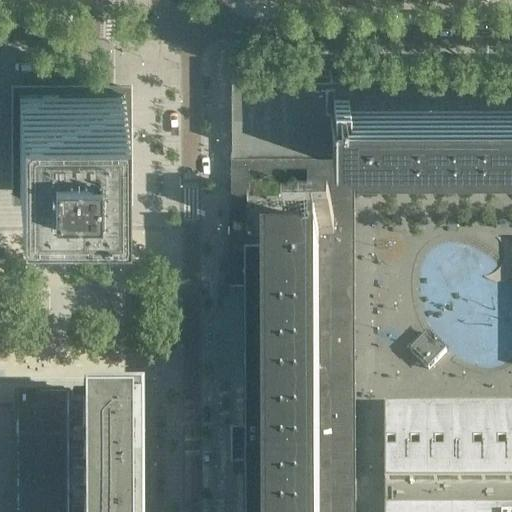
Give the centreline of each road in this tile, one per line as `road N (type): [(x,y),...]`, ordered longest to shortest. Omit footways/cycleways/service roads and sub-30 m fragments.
road 1 (residential): [(192,511),(193,32)]
road 2 (residential): [(511,30),(193,32)]
road 3 (residential): [(193,32),(0,34)]
